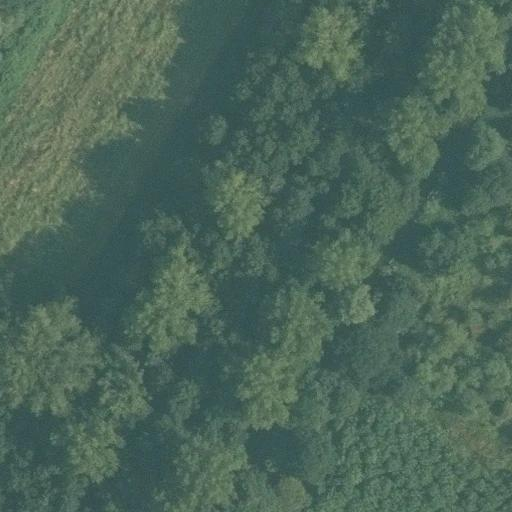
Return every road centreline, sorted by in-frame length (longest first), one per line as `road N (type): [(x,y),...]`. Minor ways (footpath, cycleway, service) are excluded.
road 1 (track): [(202,511),(508,0)]
road 2 (track): [(0,487),(290,0)]
road 3 (track): [(262,511),(511,88)]
road 4 (track): [(511,460),(346,378)]
